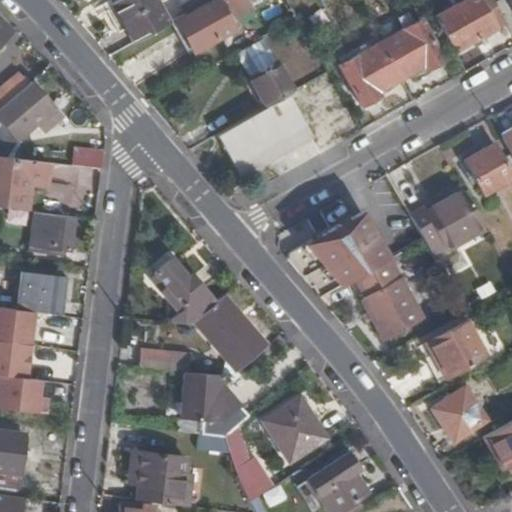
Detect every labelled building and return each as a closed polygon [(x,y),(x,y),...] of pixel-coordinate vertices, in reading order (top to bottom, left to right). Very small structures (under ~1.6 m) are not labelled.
[(118,0),(111,4),(133,44),(170,23),(156,0),(118,0)] [(205,3),(211,0),(210,0),(179,0),(187,14),(205,3)] [(248,0),(210,0),(211,0),(205,3),(211,13),(216,10),(224,23),(241,14),(251,9),(246,1),(248,0)] [(452,50),(505,20),(494,2),(493,0),(464,0),(434,18),(452,50)] [(511,0),(497,0),(494,2),(505,20),(511,33),(511,0)] [(187,14),(175,20),(194,55),(247,26),(241,14),(224,23),(216,10),(211,13),(205,3),(187,14)] [(399,28),(377,40),(399,79),(423,65),(425,70),(443,60),(419,17),(411,21),(404,10),(393,17),(399,28)] [(274,62),(260,38),(253,42),(235,52),(249,76),(274,62)] [(377,91),(399,79),(377,40),(337,63),(361,106),(380,96),(377,91)] [(249,76),(266,105),(286,93),(293,89),(276,60),(274,62),(249,76)] [(0,90),(0,108),(27,85),(19,75),(0,90)] [(243,80),(259,109),(266,105),(249,76),(243,80)] [(49,110),(27,85),(0,108),(0,125),(2,124),(6,128),(12,123),(22,135),(49,110)] [(310,135),(286,93),(266,105),(259,109),(217,134),(241,176),(310,135)] [(511,131),(502,137),(511,155),(511,131)] [(511,177),(492,145),(463,161),(481,195),(511,177)] [(101,156),(73,153),(71,167),(99,171),(101,156)] [(27,182),(44,185),(46,164),(0,157),(0,208),(23,212),(27,182)] [(462,188),(410,217),(421,237),(430,253),(482,224),(462,188)] [(288,253),(288,260),(318,298),(358,274),(387,257),(388,256),(360,209),(288,253)] [(69,253),(74,218),(34,213),(28,254),(62,258),(63,252),(69,253)] [(420,318),(387,257),(358,274),(366,288),(358,293),(383,338),(420,318)] [(178,313),(168,323),(189,325),(191,324),(214,304),(190,275),(186,278),(171,259),(154,274),(164,286),(159,291),(178,313)] [(20,273),(16,311),(56,317),(61,278),(20,273)] [(191,324),(236,374),(266,347),(223,297),(214,304),(191,324)] [(466,320),(425,342),(443,376),(485,353),(466,320)] [(43,321),(38,351),(58,353),(62,323),(43,321)] [(19,338),(16,357),(30,360),(33,340),(19,338)] [(139,351),(138,369),(186,374),(188,356),(139,351)] [(186,374),(180,432),(223,437),(225,438),(248,418),(213,376),(186,374)] [(485,418),(462,386),(431,409),(453,441),(485,418)] [(323,438),(299,399),(261,422),(287,461),(323,438)] [(505,467),(511,462),(511,418),(487,433),(505,467)] [(1,484),(0,483),(0,496),(15,499),(23,435),(0,431),(0,471),(4,472),(1,484)] [(511,469),(511,462),(505,467),(487,433),(479,437),(501,475),(511,469)] [(240,434),(224,439),(233,471),(249,461),(240,434)] [(136,487),(140,453),(129,452),(124,486),(136,487)] [(140,453),(136,487),(134,500),(185,505),(192,459),(140,453)] [(327,511),(338,511),(367,494),(355,475),(359,472),(347,454),(307,480),(327,511)] [(247,501),(271,486),(253,458),(249,461),(233,471),(237,483),(247,501)] [(37,511),(39,502),(15,499),(0,496),(0,511),(37,511)]
